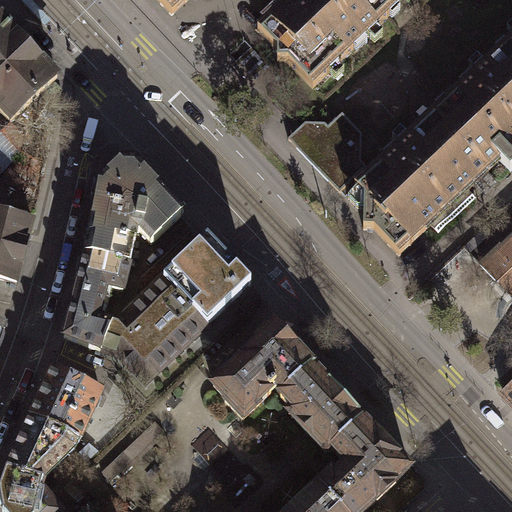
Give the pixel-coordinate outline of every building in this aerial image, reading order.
[(157,0),(172,16),(189,0),(157,0)] [(289,63),(313,89),(329,74),(325,69),(333,61),(338,66),(354,51),(349,46),(369,27),(374,32),(390,17),(385,12),(397,2),(395,0),(274,0),(260,14),(267,21),(258,31),(278,52),(278,63),(289,63)] [(63,74),(2,10),(0,11),(0,112),(10,123),(30,104),(39,112),(61,91),(54,83),(63,74)] [(511,47),(503,58),(495,53),(480,69),(485,74),(465,92),(459,87),(445,104),(448,109),(438,117),(488,170),(499,163),(509,173),(511,170),(511,159),(506,155),(510,151),(511,152),(511,47)] [(305,125),(289,140),(339,193),(365,169),(359,163),(360,136),(342,117),(327,130),(324,126),(305,125)] [(488,170),(438,117),(423,131),(418,125),(402,140),(408,146),(390,164),(383,159),(354,186),(364,199),(362,230),(374,229),(397,256),(430,226),(438,235),(476,199),(468,192),(488,170)] [(95,183),(81,255),(126,265),(133,229),(147,245),(180,214),(131,163),(117,162),(95,183)] [(36,217),(0,207),(0,278),(18,283),(36,217)] [(253,284),(209,237),(117,325),(108,322),(97,351),(121,359),(145,382),(253,284)] [(511,243),(503,252),(502,251),(483,268),(496,281),(497,280),(511,296),(511,243)] [(126,265),(81,255),(61,339),(97,351),(108,322),(95,320),(102,287),(119,292),(126,265)] [(281,394),(311,366),(298,351),(300,349),(276,323),(256,342),(259,345),(215,386),(229,400),(225,404),(242,421),(271,393),(266,388),(271,383),(281,394)] [(28,415),(83,441),(107,390),(51,364),(28,415)] [(327,454),(331,450),(363,420),(311,366),(281,394),(278,397),(291,411),(288,414),(327,454)] [(6,466),(46,479),(76,451),(83,441),(28,415),(6,466)] [(330,473),(316,487),(340,511),(363,511),(409,468),(363,420),(331,450),(345,465),(333,477),(330,473)] [(157,422),(102,474),(111,484),(166,432),(157,422)] [(206,460),(223,472),(237,453),(219,441),(206,460)] [(45,486),(46,479),(6,466),(0,483),(0,496),(2,511),(3,511),(67,511),(45,486)] [(289,511),(340,511),(316,487),(289,511)]
